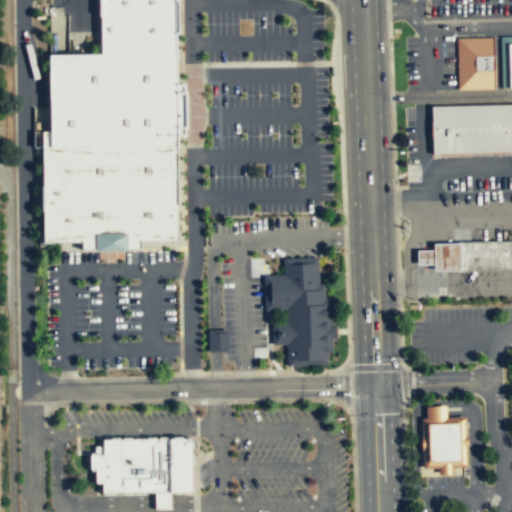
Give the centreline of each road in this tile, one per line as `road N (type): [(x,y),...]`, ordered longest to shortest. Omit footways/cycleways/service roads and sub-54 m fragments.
road 1 (secondary): [(362,0),(380,511)]
road 2 (residential): [(22,0),(27,390)]
road 3 (residential): [(27,390),(376,386)]
road 4 (residential): [(27,390),(28,511)]
